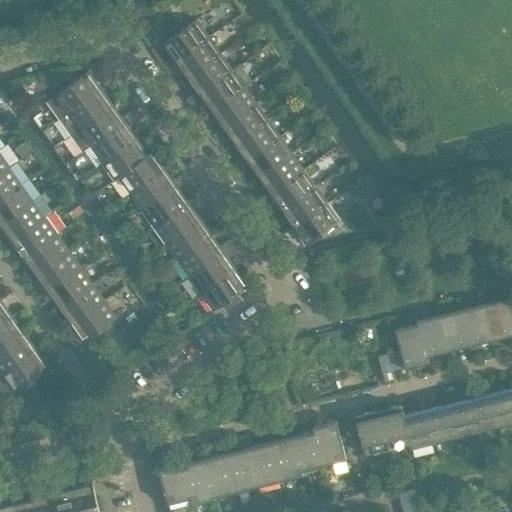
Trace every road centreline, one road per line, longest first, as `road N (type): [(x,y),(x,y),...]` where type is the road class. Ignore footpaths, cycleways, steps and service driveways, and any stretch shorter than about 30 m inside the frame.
road 1 (residential): [(125,426),(294,293),(114,40),(0,66)]
road 2 (residential): [(115,436),(103,407),(0,264)]
